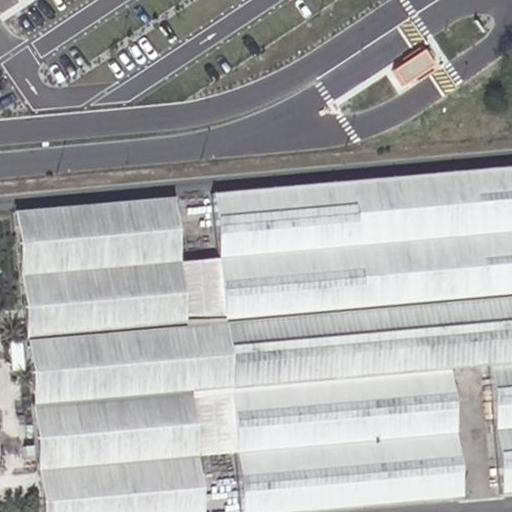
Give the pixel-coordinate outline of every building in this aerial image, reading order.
[(511,167),(210,194),(216,259),(221,324),(227,388),(233,453),(238,511),(300,511),(459,498),(447,369),(487,365),(498,494),(511,493),(511,167)] [(177,262),(171,197),(12,211),(17,276),(177,262)] [(221,324),(216,259),(177,262),(182,327),(221,324)] [(182,327),(177,262),(17,276),(23,341),(182,327)] [(227,388),(221,324),(182,327),(23,341),(29,406),(188,392),(227,388)] [(233,453),(227,388),(188,392),(194,456),(233,453)] [(194,456),(188,392),(29,406),(35,470),(194,456)] [(198,511),(194,456),(35,470),(38,511),(198,511)]
